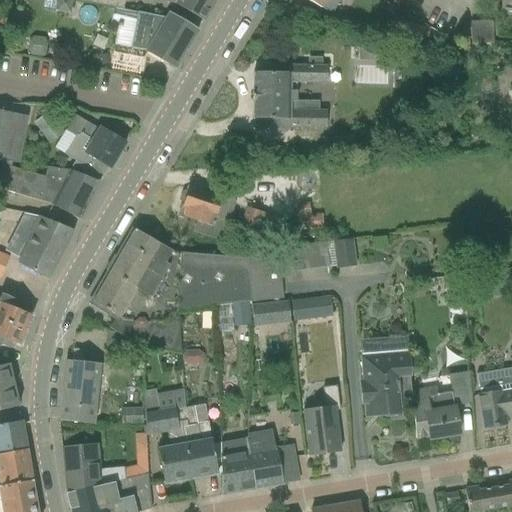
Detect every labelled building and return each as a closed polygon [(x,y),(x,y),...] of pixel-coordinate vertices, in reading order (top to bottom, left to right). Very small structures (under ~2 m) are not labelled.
[(72,0),(56,0),(54,12),(69,15),(72,0)] [(75,0),(75,1),(114,8),(123,10),(125,0),(75,0)] [(156,0),(176,4),(175,5),(204,22),(216,0),(156,0)] [(305,0),(320,9),(321,8),(331,15),(340,0),(305,0)] [(511,0),(501,0),(500,11),(511,12),(511,0)] [(137,24),(132,49),(146,52),(175,69),(198,31),(169,14),(165,19),(139,14),(137,24)] [(493,44),(493,34),(492,21),(470,23),(471,45),(493,44)] [(429,30),(407,24),(403,40),(425,46),(429,30)] [(50,44),(30,41),(27,55),(47,58),(50,44)] [(143,60),(115,54),(112,70),(139,75),(143,60)] [(296,83),(300,83),(327,84),(328,66),(321,66),(308,66),(299,66),(288,66),(289,73),(252,74),(252,77),(253,77),(253,91),(252,91),(252,102),(252,117),(252,119),(272,118),(272,128),(278,133),(285,134),(290,129),(325,129),(326,111),(296,111),(296,83)] [(18,164),(27,117),(0,112),(0,161),(12,163),(18,164)] [(51,116),(36,127),(45,140),(60,129),(51,116)] [(88,155),(110,169),(112,167),(115,166),(119,159),(118,156),(125,144),(100,129),(98,131),(75,117),(67,131),(75,136),(64,156),(82,166),(88,155)] [(393,146),(401,153),(409,145),(401,137),(393,146)] [(6,186),(4,191),(50,205),(79,220),(82,216),(81,216),(96,188),(97,188),(99,183),(69,171),(47,168),(44,178),(10,168),(6,186)] [(185,209),(183,217),(182,218),(197,223),(194,232),(220,241),(225,227),(227,228),(235,204),(234,200),(223,196),(220,200),(188,189),(187,192),(183,193),(180,201),(182,204),(181,208),(185,209)] [(246,208),(238,231),(246,233),(248,254),(249,255),(256,256),(276,253),(276,250),(269,251),(269,241),(256,236),(263,214),(246,208)] [(18,264),(49,281),(49,280),(50,279),(49,279),(73,233),(74,231),(38,217),(23,213),(19,221),(26,224),(19,240),(16,246),(11,244),(8,250),(22,257),(18,264)] [(322,215),(310,215),(310,224),(299,224),(299,231),(323,230),(322,215)] [(93,302),(92,303),(117,317),(110,328),(140,345),(181,355),(178,313),(178,311),(216,306),(231,305),(283,299),(281,279),(296,277),(296,273),(293,248),(287,249),(287,251),(276,253),(256,256),(249,255),(249,259),(244,259),(232,258),(171,254),(172,252),(134,230),(134,232),(127,244),(126,244),(126,246),(118,259),(117,258),(109,272),(110,273),(109,273),(109,274),(109,275),(94,302),(93,302)] [(353,240),(325,243),(328,268),(335,267),(336,269),(356,267),(353,240)] [(9,258),(0,254),(0,279),(0,280),(9,258)] [(511,271),(487,274),(488,281),(505,279),(507,293),(511,292),(511,271)] [(464,278),(464,276),(443,278),(444,290),(446,303),(467,300),(466,294),(465,285),(464,278)] [(18,302),(16,301),(1,295),(0,297),(0,320),(25,331),(32,316),(23,313),(26,307),(18,303),(18,302)] [(330,297),(303,300),(305,321),(332,318),(330,297)] [(288,302),(275,303),(277,325),(290,324),(288,302)] [(0,320),(0,346),(1,345),(9,349),(11,343),(19,346),(25,331),(0,320)] [(119,341),(106,339),(105,351),(118,353),(119,341)] [(198,352),(186,352),(183,357),(184,361),(187,364),(198,364),(202,359),(202,355),(198,352)] [(409,354),(405,354),(360,357),(362,382),(360,382),(362,405),(364,405),(365,417),(382,416),(385,419),(393,418),(395,415),(400,415),(399,407),(409,406),(412,406),(411,390),(410,378),(411,378),(409,354)] [(511,416),(511,359),(510,360),(511,368),(476,375),(480,395),(478,395),(484,430),(506,427),(505,418),(511,416)] [(100,366),(66,362),(64,377),(64,380),(60,419),(59,421),(94,425),(100,366)] [(0,366),(0,389),(14,386),(9,365),(0,366)] [(427,388),(411,390),(412,406),(409,406),(415,439),(429,437),(429,440),(459,435),(454,406),(471,404),(470,372),(449,376),(452,393),(428,397),(427,388)] [(0,411),(19,407),(14,386),(0,389),(0,411)] [(303,411),(308,456),(340,452),(335,411),(340,411),(336,386),(323,388),(325,409),(303,411)] [(145,398),(144,399),(146,414),(145,415),(146,435),(167,432),(170,448),(158,450),(164,485),(168,484),(169,486),(180,484),(180,481),(191,479),(181,422),(179,410),(175,411),(171,392),(156,395),(156,390),(145,392),(145,398)] [(185,409),(179,410),(181,422),(191,479),(202,478),(202,479),(213,477),(213,475),(217,475),(214,459),(220,458),(220,444),(212,445),(211,440),(210,440),(207,424),(197,425),(196,425),(195,417),(193,417),(192,408),(185,409)] [(121,426),(143,425),(142,409),(120,410),(121,426)] [(0,456),(27,451),(21,422),(0,425),(0,456)] [(272,431),(247,435),(247,439),(247,453),(253,490),(280,485),(281,486),(282,485),(286,484),(282,463),(295,461),(292,446),(280,448),(274,449),(272,431)] [(247,439),(220,444),(220,458),(221,496),(222,496),(223,496),(223,495),(253,490),(247,453),(247,439)] [(66,494),(132,479),(132,469),(115,470),(115,469),(99,471),(96,445),(62,448),(62,449),(62,450),(66,490),(66,494)] [(0,456),(0,487),(32,482),(27,451),(0,456)] [(141,511),(151,510),(147,475),(132,479),(66,494),(66,495),(66,497),(67,496),(70,511),(141,511)] [(511,506),(511,481),(508,483),(509,487),(493,489),(497,509),(511,506)] [(0,511),(37,511),(32,482),(0,487),(0,511)] [(477,488),(465,490),(468,511),(477,511),(497,509),(493,489),(478,492),(477,488)] [(459,503),(457,494),(445,496),(446,505),(459,503)] [(313,510),(311,510),(311,511),(360,511),(359,506),(358,502),(356,502),(356,503),(313,510)]
